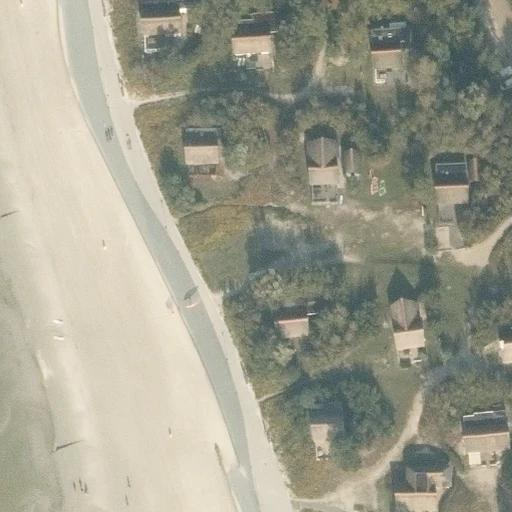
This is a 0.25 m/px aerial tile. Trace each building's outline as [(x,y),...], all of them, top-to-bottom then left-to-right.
[(196,17),(196,8),(143,9),(144,18),(144,40),(180,39),(180,17),(196,17)] [(236,60),(271,58),(270,39),(281,38),(280,20),(254,22),(254,28),(234,29),(235,38),(234,38),(236,60)] [(372,42),(375,72),(400,70),(398,52),(406,51),(404,34),(382,36),(383,41),(372,42)] [(187,136),(187,167),(222,168),(222,136),(187,136)] [(312,150),(312,187),(337,187),(337,164),(336,149),(312,150)] [(346,159),(347,179),(359,179),(358,159),(346,159)] [(480,187),(480,167),(468,167),(468,188),(480,187)] [(437,172),(438,208),(467,207),(466,171),(437,172)] [(276,305),(279,342),(308,339),(306,320),(314,320),(312,302),(276,305)] [(395,324),(401,352),(422,349),(416,321),(412,321),(410,303),(389,306),(391,324),(395,324)] [(503,353),(502,353),(502,358),(504,357),(505,365),(511,364),(511,341),(502,343),(503,353)] [(344,442),(341,409),(312,411),(315,444),(344,442)] [(465,423),(467,457),(508,454),(505,418),(475,421),(475,422),(465,423)] [(397,511),(435,511),(435,492),(448,492),(448,493),(449,493),(449,476),(448,476),(448,477),(410,477),(410,489),(410,493),(398,493),(397,511)]
